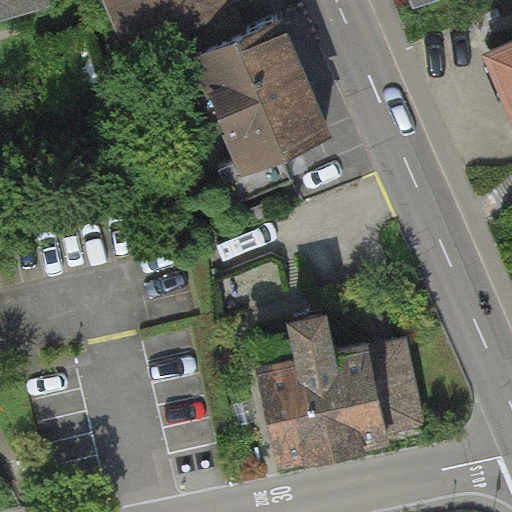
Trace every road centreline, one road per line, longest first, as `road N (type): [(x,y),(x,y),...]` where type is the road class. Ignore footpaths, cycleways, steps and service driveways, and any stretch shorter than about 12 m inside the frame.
road 1 (unclassified): [(342,0),(511,393)]
road 2 (residential): [(241,511),(511,455)]
